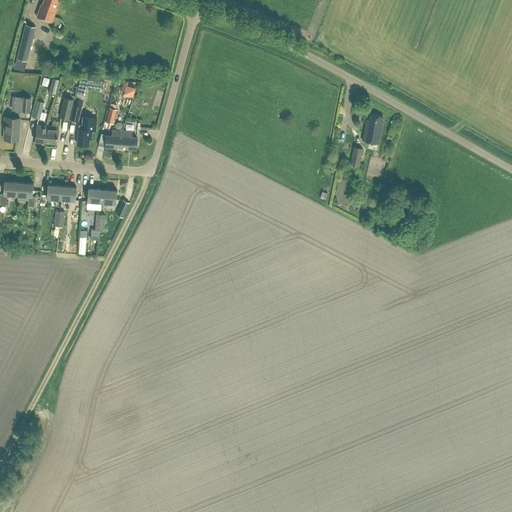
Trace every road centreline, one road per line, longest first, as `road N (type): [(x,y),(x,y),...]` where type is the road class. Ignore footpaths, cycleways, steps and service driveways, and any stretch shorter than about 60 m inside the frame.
road 1 (unclassified): [(511,170),(306,54),(195,11)]
road 2 (track): [(152,169),(0,469)]
road 3 (unclassified): [(0,160),(152,169),(195,11)]
